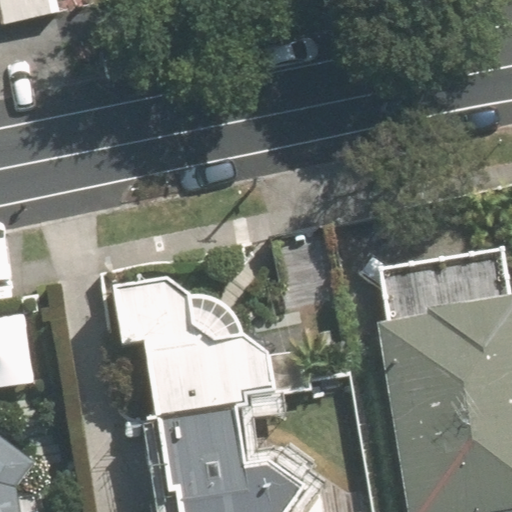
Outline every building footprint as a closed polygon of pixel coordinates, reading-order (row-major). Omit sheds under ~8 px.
[(0,0),(6,23),(54,13),(51,0),(0,0)] [(156,289),(153,267),(104,275),(114,334),(136,330),(160,484),(166,483),(170,511),(269,511),(293,473),(257,450),(233,454),(224,397),(238,394),(236,383),(264,380),(258,341),(231,323),(230,318),(226,312),(223,306),(218,302),(212,299),(206,296),(200,294),(193,292),(187,294),(181,295),(179,297),(177,286),(156,289)] [(511,511),(511,284),(426,298),(427,304),(375,312),(405,511),(511,511)] [(39,291),(0,298),(0,381),(55,370),(39,291)] [(36,466),(0,439),(0,511),(23,511),(20,488),(36,466)]
